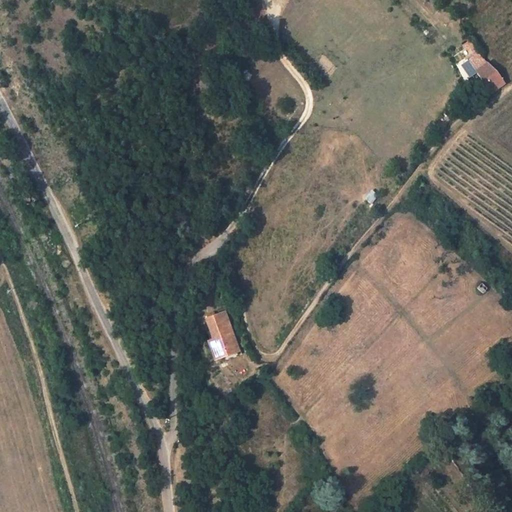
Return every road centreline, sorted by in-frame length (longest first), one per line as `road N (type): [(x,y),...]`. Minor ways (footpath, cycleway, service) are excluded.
road 1 (track): [(218,243),(257,352),(279,352),(444,135),(511,84)]
road 2 (unclassified): [(169,511),(154,424),(1,101)]
road 3 (track): [(0,259),(76,511)]
